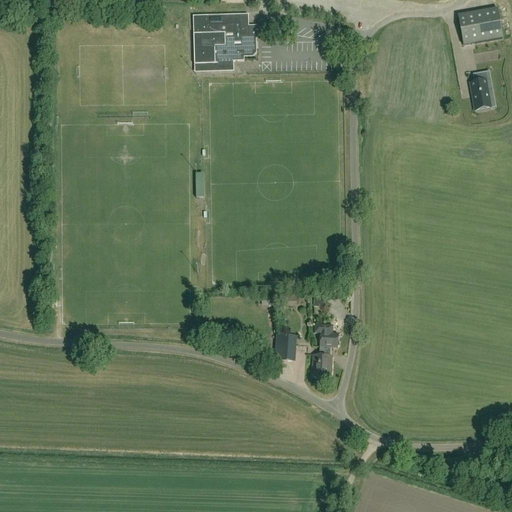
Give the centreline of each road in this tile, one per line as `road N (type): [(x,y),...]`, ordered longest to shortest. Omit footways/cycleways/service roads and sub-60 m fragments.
road 1 (unclassified): [(334,411),(355,322),(358,53),(385,21),(462,0)]
road 2 (unclassified): [(334,411),(271,378),(183,350),(0,334)]
road 3 (unclassified): [(511,444),(388,444),(334,411)]
